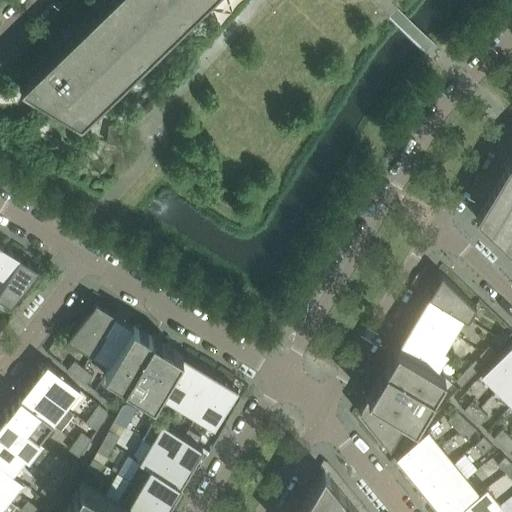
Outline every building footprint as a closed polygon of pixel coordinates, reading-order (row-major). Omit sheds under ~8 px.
[(106,0),(19,85),(80,122),(205,0),(106,0)] [(511,251),(511,248),(511,159),(507,164),(475,217),(511,251)] [(124,239),(111,231),(106,239),(119,247),(124,239)] [(0,288),(20,256),(8,249),(6,252),(1,248),(2,246),(1,245),(0,247),(0,288)] [(0,297),(11,305),(40,268),(27,261),(25,263),(19,260),(21,257),(20,256),(0,288),(0,297)] [(476,305),(441,273),(428,294),(464,316),(468,318),(476,305)] [(464,316),(428,294),(418,312),(453,333),(464,316)] [(90,353),(114,313),(95,302),(66,338),(90,353)] [(453,333),(418,312),(407,329),(443,351),(453,333)] [(109,364),(133,325),(114,313),(90,353),(109,364)] [(154,402),(159,394),(182,355),(133,325),(109,364),(104,372),(154,402)] [(447,353),(443,351),(407,329),(396,348),(436,372),(447,353)] [(499,346),(508,336),(502,330),(493,340),(499,346)] [(497,389),(511,373),(511,340),(481,374),(497,389)] [(489,356),(499,346),(493,340),(483,350),(489,356)] [(414,424),(443,376),(436,372),(396,348),(367,396),(407,420),(414,424)] [(177,405),(201,366),(182,355),(159,394),(177,405)] [(472,374),(481,365),(482,364),(476,358),(466,368),(472,374)] [(74,360),(67,368),(76,375),(83,367),(74,360)] [(80,389),(47,362),(38,373),(41,376),(36,381),(34,379),(33,380),(66,406),(80,389)] [(196,416),(219,377),(201,366),(177,405),(196,416)] [(93,375),(83,367),(76,375),(86,383),(93,375)] [(462,385),(472,374),(466,368),(456,379),(462,385)] [(511,403),(511,402),(511,373),(497,389),(511,403)] [(214,428),(238,388),(219,377),(196,416),(214,428)] [(66,406),(33,380),(25,390),(27,393),(23,398),(20,396),(19,397),(52,423),(66,406)] [(389,449),(407,420),(367,396),(359,411),(389,449)] [(52,423),(19,397),(11,407),(14,410),(9,415),(7,413),(6,414),(39,440),(52,423)] [(480,407),(472,400),(463,409),(471,417),(480,407)] [(122,404),(119,410),(131,417),(137,407),(127,402),(122,404)] [(98,403),(91,412),(103,420),(107,415),(106,410),(98,403)] [(488,415),(480,407),(471,417),(479,424),(488,415)] [(126,427),(131,417),(119,410),(113,420),(126,427)] [(456,429),(466,419),(456,410),(447,420),(456,429)] [(97,430),(103,420),(91,412),(85,422),(97,430)] [(41,442),(39,440),(6,414),(0,421),(0,436),(25,457),(27,459),(41,442)] [(202,447),(195,442),(200,436),(187,428),(183,435),(154,417),(143,437),(151,442),(191,466),(202,447)] [(466,439),(476,428),(466,419),(456,429),(466,439)] [(509,436),(502,428),(493,437),(501,445),(509,436)] [(115,445),(121,436),(108,429),(103,439),(115,445)] [(408,472),(440,445),(427,429),(395,455),(408,472)] [(85,447),(91,438),(82,432),(75,441),(85,447)] [(25,457),(0,436),(0,464),(12,474),(25,457)] [(492,444),(483,436),(476,444),(484,452),(492,444)] [(509,452),(511,448),(511,438),(509,436),(501,445),(509,452)] [(109,457),(115,445),(103,439),(97,450),(109,457)] [(78,456),(85,447),(75,441),(69,449),(78,456)] [(191,466),(151,442),(140,461),(179,484),(191,466)] [(421,488),(453,461),(440,445),(408,472),(421,488)] [(505,472),(511,464),(511,462),(505,456),(497,464),(505,472)] [(100,474),(105,465),(93,458),(87,468),(100,474)] [(179,484),(140,461),(129,479),(168,503),(179,484)] [(435,504),(466,477),(453,461),(421,488),(435,504)] [(21,481),(12,474),(0,464),(0,491),(8,498),(21,481)] [(60,483),(65,475),(56,469),(50,477),(60,483)] [(358,511),(323,469),(297,511),(358,511)] [(53,492),(60,483),(50,477),(44,486),(53,492)] [(457,511),(486,487),(479,493),(466,477),(435,504),(440,511),(457,511)] [(162,511),(168,503),(129,479),(118,498),(139,511),(162,511)] [(139,511),(118,498),(80,481),(62,511),(139,511)] [(489,511),(500,504),(486,487),(457,511),(489,511)] [(8,498),(0,491),(0,511),(10,511),(16,505),(8,498)] [(32,511),(37,507),(26,498),(19,507),(25,511),(32,511)]
